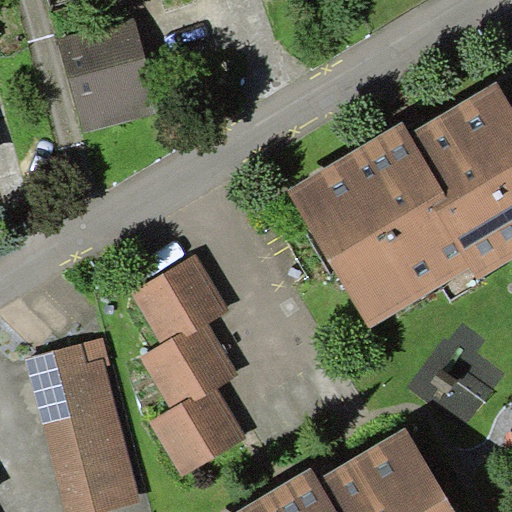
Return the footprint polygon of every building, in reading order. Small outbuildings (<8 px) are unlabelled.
[(134,17),(56,37),(82,132),(159,111),(134,17)] [(402,122),(287,191),(369,328),(442,286),(471,267),(479,279),(511,258),(511,107),(496,81),(409,133),(402,122)] [(239,375),(208,323),(228,311),(195,254),(131,292),(161,344),(140,356),(171,408),(150,421),(182,475),(247,437),(218,387),(239,375)] [(481,282),(479,279),(471,267),(442,286),(451,301),(481,282)] [(103,339),(27,357),(63,511),(100,511),(142,502),(103,339)] [(311,466),(234,511),(456,511),(405,425),(317,477),(311,466)]
